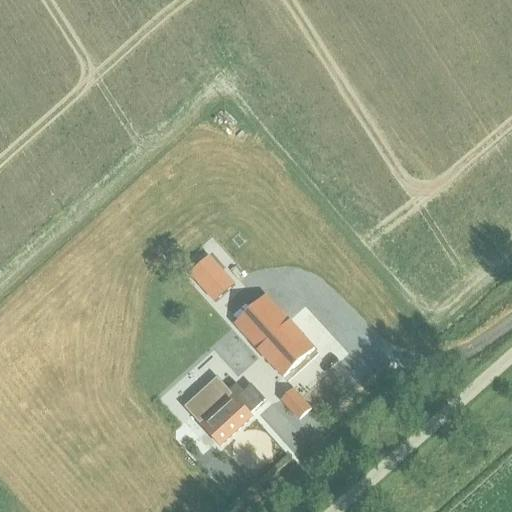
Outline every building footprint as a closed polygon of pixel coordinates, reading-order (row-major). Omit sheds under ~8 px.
[(199,289),(213,307),(233,290),(219,273),(199,289)] [(273,367),(284,379),(316,351),(304,338),(305,338),(291,323),(267,297),(236,325),(260,352),(259,352),(273,367)] [(337,360),(349,352),(338,338),(327,346),(337,360)] [(259,410),(271,400),(257,382),(244,391),(259,410)] [(282,402),(300,422),(312,410),(294,390),(282,402)] [(201,425),(221,447),(253,418),(233,396),(201,425)]
